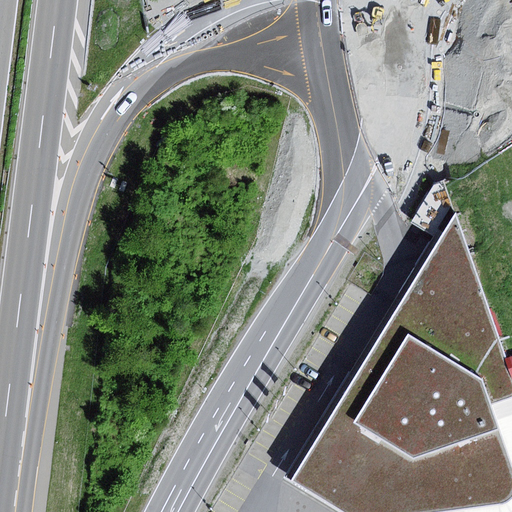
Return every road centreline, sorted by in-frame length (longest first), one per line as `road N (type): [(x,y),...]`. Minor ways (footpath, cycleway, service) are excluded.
road 1 (motorway): [(1,511),(32,433),(81,156),(147,59),(234,0)]
road 2 (motorway): [(0,473),(59,0)]
road 3 (primary): [(170,511),(367,184),(389,121)]
road 4 (primary): [(346,0),(389,121)]
road 5 (primary): [(389,121),(415,0)]
